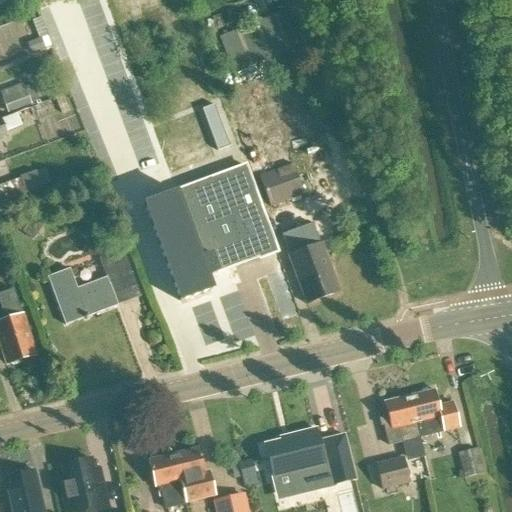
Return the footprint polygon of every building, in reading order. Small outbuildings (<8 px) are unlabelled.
[(294,9),(218,40),(232,75),(308,44),(294,9)] [(26,41),(28,46),(26,46),(31,56),(50,48),(47,40),(38,17),(30,20),(36,37),(26,41)] [(45,75),(41,63),(26,68),(30,80),(45,75)] [(0,94),(0,96),(7,115),(38,103),(32,87),(24,90),(23,86),(0,94)] [(55,101),(61,116),(69,112),(62,97),(55,101)] [(228,148),(213,107),(201,111),(216,152),(228,148)] [(0,138),(7,136),(6,134),(21,127),(16,115),(1,122),(0,122),(0,138)] [(270,208),(304,197),(293,166),(260,178),(270,208)] [(144,206),(180,304),(212,292),(207,279),(260,260),(261,261),(277,255),(246,169),(182,193),(144,206)] [(37,192),(33,181),(1,192),(5,203),(37,192)] [(306,202),(273,213),(278,230),(290,226),(293,235),(300,253),(288,257),(306,306),(339,294),(315,227),(306,202)] [(69,272),(46,280),(63,328),(117,309),(113,297),(135,288),(122,252),(98,261),(105,281),(76,291),(69,272)] [(5,322),(0,323),(0,344),(7,366),(35,357),(13,292),(0,296),(0,308),(3,317),(3,316),(5,322)] [(410,400),(419,440),(457,430),(451,406),(439,409),(435,393),(410,400)] [(387,448),(419,440),(410,400),(385,406),(389,422),(382,424),(387,448)] [(281,443),(264,447),(272,480),(294,474),(298,491),(313,487),(315,492),(355,483),(343,437),(319,444),(316,432),(281,441),(281,443)] [(463,479),(482,475),(476,450),(457,455),(463,479)] [(199,451),(172,458),(182,498),(183,497),(184,502),(215,494),(209,469),(204,471),(199,451)] [(183,497),(182,498),(172,458),(149,463),(155,489),(161,488),(166,510),(185,505),(184,502),(183,497)] [(380,491),(408,485),(402,460),(374,466),(380,491)] [(91,462),(62,469),(64,480),(58,481),(64,511),(107,511),(101,479),(95,480),(91,462)] [(12,497),(7,498),(9,511),(43,511),(36,479),(30,480),(29,476),(8,481),(12,497)] [(246,511),(243,497),(212,504),(214,511),(246,511)]
